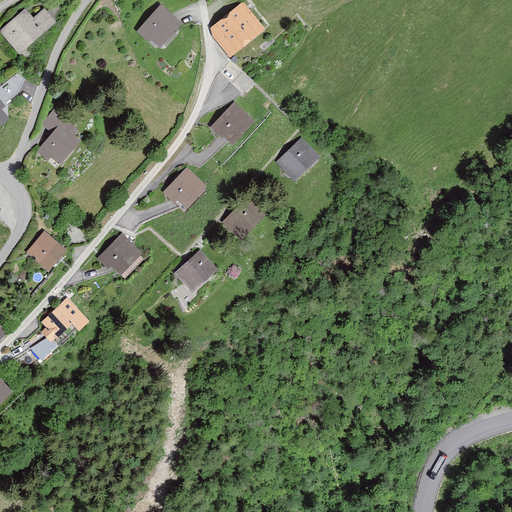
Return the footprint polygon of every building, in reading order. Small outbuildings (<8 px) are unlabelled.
[(265,31),(244,4),(210,31),(232,58),(265,31)] [(181,25),(161,8),(138,34),(158,51),(181,25)] [(57,24),(44,10),(33,19),(26,10),(0,31),(20,55),(57,24)] [(254,123),(234,104),(209,130),(220,140),(223,138),(231,147),(254,123)] [(79,129),(56,110),(42,126),(52,134),(37,151),(54,166),(58,162),(61,165),(80,143),(73,137),(79,129)] [(318,160),(300,142),(277,165),(295,183),(318,160)] [(206,188),(188,169),(163,193),(182,212),(206,188)] [(265,219),(246,200),(222,225),(242,244),(265,219)] [(65,252),(43,234),(26,255),(48,273),(65,252)] [(142,257),(121,237),(97,262),(107,272),(110,268),(121,278),(142,257)] [(217,273),(200,253),(174,275),(191,295),(217,273)] [(90,321),(67,297),(41,322),(46,327),(41,332),(51,343),(72,324),(80,331),(90,321)] [(0,405),(13,394),(0,380),(0,405)]
